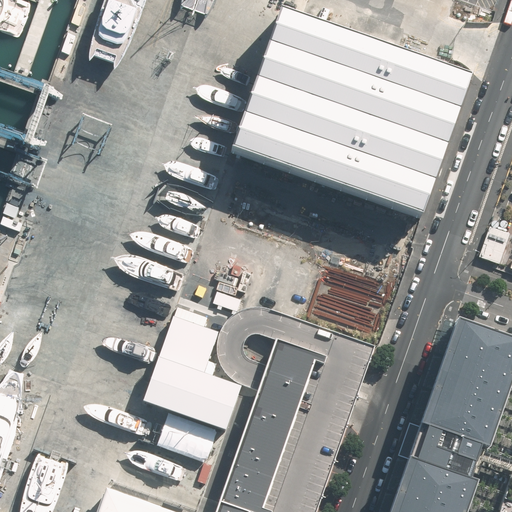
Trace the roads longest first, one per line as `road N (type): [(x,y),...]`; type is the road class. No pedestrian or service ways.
road 1 (secondary): [(352,511),(433,282)]
road 2 (secondary): [(433,282),(511,59)]
